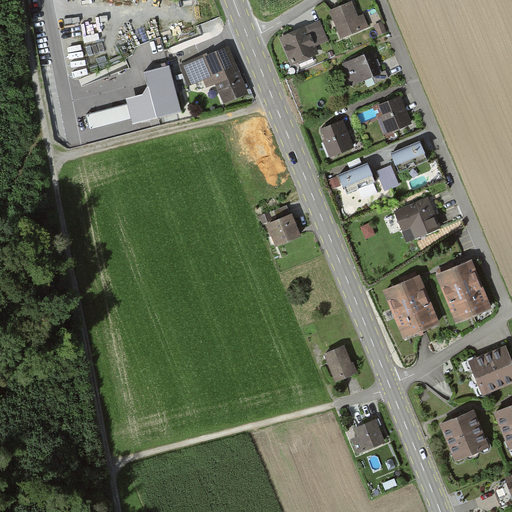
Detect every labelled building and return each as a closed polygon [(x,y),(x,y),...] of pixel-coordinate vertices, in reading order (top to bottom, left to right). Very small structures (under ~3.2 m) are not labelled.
[(341,39),(368,27),(363,15),(358,17),(351,1),(329,11),(341,39)] [(315,46),(328,40),(320,21),(280,38),(292,65),(318,54),(315,46)] [(382,23),(376,24),(379,35),(385,34),(382,23)] [(355,34),(359,44),(379,36),(375,26),(355,34)] [(222,103),(246,93),(227,48),(179,67),(188,88),(202,82),(205,89),(215,85),(222,103)] [(367,88),(387,80),(384,71),(378,73),(370,53),(343,63),(352,86),(364,81),(367,88)] [(136,126),(183,116),(173,69),(145,75),(150,96),(128,101),(129,106),(88,115),(91,129),(134,119),(136,126)] [(387,133),(410,124),(400,97),(377,105),(387,133)] [(133,121),(114,124),(116,132),(100,135),(99,128),(94,129),(96,138),(135,131),(133,121)] [(330,157),(354,148),(344,122),(322,131),(325,139),(323,140),(330,157)] [(399,171),(427,160),(420,142),(392,153),(399,171)] [(373,182),(375,182),(367,164),(360,167),(340,175),(347,193),(359,188),(364,199),(378,193),(373,182)] [(385,191),(400,185),(391,164),(376,171),(385,191)] [(337,176),(328,180),(332,189),(341,185),(337,176)] [(414,237),(439,226),(428,199),(395,212),(403,232),(410,229),(414,237)] [(275,210),(279,219),(290,215),(287,206),(275,210)] [(269,212),(260,216),(263,223),(272,219),(269,212)] [(276,247),(301,237),(295,222),(292,214),(290,215),(279,219),(267,225),(276,247)] [(368,238),(376,235),(371,223),(363,226),(368,238)] [(456,322),(492,307),(472,260),(436,275),(456,322)] [(404,337),(440,323),(420,276),(384,290),(404,337)] [(337,378),(358,370),(347,342),(327,350),(337,378)] [(484,394),(511,382),(511,363),(505,346),(470,361),(484,394)] [(509,449),(511,447),(511,404),(493,413),(509,449)] [(455,461),(490,447),(475,410),(440,424),(455,461)] [(359,449),(385,439),(377,417),(356,425),(358,432),(353,433),(359,449)]
